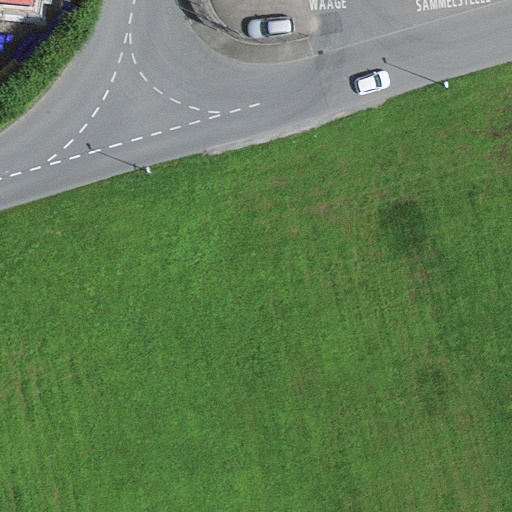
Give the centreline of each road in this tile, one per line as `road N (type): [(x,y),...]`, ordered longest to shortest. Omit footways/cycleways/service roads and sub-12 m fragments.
road 1 (residential): [(511,33),(149,132)]
road 2 (residential): [(149,132),(0,173)]
road 3 (residential): [(149,132),(131,0)]
